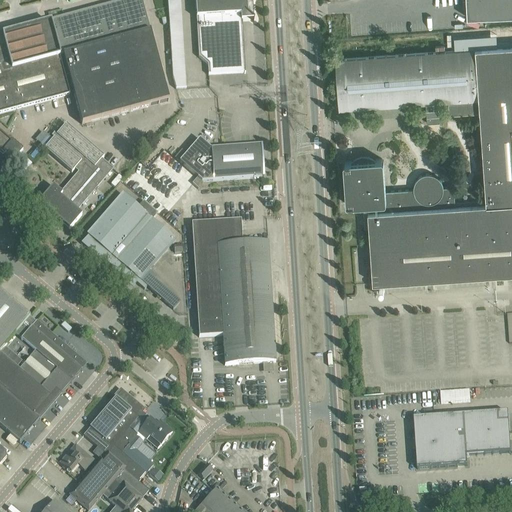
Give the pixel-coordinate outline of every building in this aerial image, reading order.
[(0,170),(3,173),(23,151),(13,142),(11,143),(0,133),(0,114),(70,95),(65,77),(69,76),(82,125),(169,102),(141,0),(131,0),(49,22),(50,23),(0,36),(0,170)] [(193,0),(198,61),(206,68),(207,77),(244,75),(240,15),(243,15),(252,23),(250,0),(193,0)] [(511,0),(466,0),(468,17),(511,15),(511,0)] [(184,6),(171,7),(176,94),(188,94),(184,6)] [(414,188),(414,189),(386,191),(384,160),(382,158),(345,161),(344,163),(346,203),(348,205),(367,203),(368,211),(364,212),(365,228),(369,228),(373,283),(511,273),(511,45),(336,58),(339,109),(448,101),(449,114),(480,112),(486,199),(455,201),(454,186),(444,187),(444,186),(443,186),(443,185),(443,184),(443,183),(442,182),(442,181),(441,180),(441,179),(440,179),(440,178),(439,178),(439,177),(438,177),(438,176),(437,176),(437,175),(436,175),(435,175),(435,174),(434,174),(433,174),(432,174),(431,173),(430,173),(429,173),(428,173),(427,173),(426,173),(425,174),(424,174),(423,174),(422,175),(421,175),(420,176),(419,176),(419,177),(418,177),(418,178),(417,178),(417,179),(416,180),(416,181),(415,182),(415,183),(414,183),(414,184),(414,185),(414,186),(414,187),(414,188)] [(427,123),(439,122),(438,102),(426,103),(427,123)] [(104,157),(66,125),(45,150),(72,173),(75,170),(79,174),(61,194),(53,187),(39,204),(69,230),(80,218),(75,213),(103,181),(106,178),(112,170),(101,161),(104,157)] [(200,141),(179,164),(197,180),(198,179),(201,181),(212,181),(213,182),(264,178),(262,146),(211,150),(200,141)] [(154,218),(141,206),(138,209),(123,196),(88,236),(89,237),(84,244),(133,287),(136,283),(144,290),(147,288),(173,311),(180,303),(176,300),(178,299),(169,292),(168,293),(151,278),(152,276),(148,272),(174,241),(151,221),(154,218)] [(241,221),(192,224),(198,328),(199,338),(223,337),(225,366),(276,363),(275,359),(268,243),(242,245),(241,221)] [(0,352),(30,317),(0,291),(0,352)] [(72,384),(71,383),(87,365),(83,362),(37,322),(30,329),(21,340),(35,352),(18,370),(24,375),(50,398),(55,392),(56,392),(57,391),(59,393),(69,382),(72,384)] [(11,355),(6,351),(2,356),(7,360),(11,355)] [(53,400),(50,398),(24,375),(18,370),(0,354),(0,427),(20,444),(39,421),(39,422),(40,421),(37,419),(53,400)] [(472,403),(472,390),(442,391),(442,403),(472,403)] [(114,447),(129,429),(145,410),(125,394),(124,395),(121,392),(83,437),(106,457),(114,447)] [(415,449),(416,449),(417,470),(468,467),(467,457),(469,457),(511,454),(508,414),(414,420),(415,441),(416,441),(416,449),(415,449)] [(161,423),(158,427),(150,420),(138,434),(146,441),(150,437),(161,447),(172,433),(161,423)] [(114,447),(122,454),(130,445),(138,436),(129,429),(114,447)] [(130,445),(122,454),(146,474),(158,461),(149,453),(145,458),(130,445)] [(76,446),(59,465),(71,474),(78,466),(84,472),(93,461),(76,446)] [(146,474),(122,454),(114,447),(106,457),(103,460),(102,459),(100,461),(69,496),(88,511),(103,496),(124,471),(138,484),(146,474)] [(207,466),(198,476),(204,481),(213,471),(207,466)] [(138,484),(124,471),(103,496),(120,511),(132,511),(142,500),(140,498),(147,490),(138,484)] [(239,511),(217,491),(197,511),(239,511)] [(66,511),(62,508),(54,502),(45,511),(66,511)]
